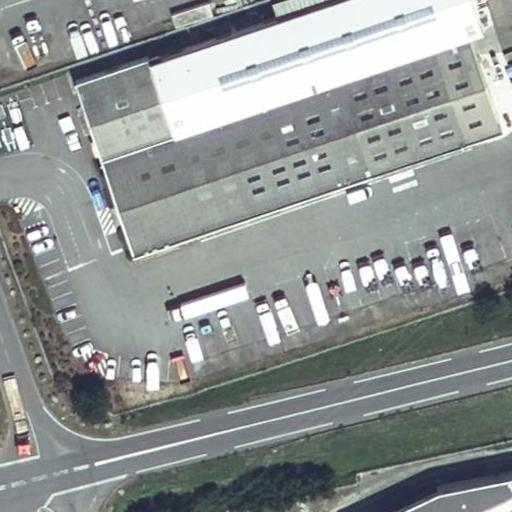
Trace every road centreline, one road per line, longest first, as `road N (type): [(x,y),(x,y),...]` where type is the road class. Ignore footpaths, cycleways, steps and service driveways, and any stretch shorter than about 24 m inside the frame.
road 1 (unknown): [(0,188),(38,183),(57,192),(73,212),(101,291),(138,308),(511,183)]
road 2 (tertiary): [(511,357),(66,469)]
road 3 (residential): [(0,342),(46,474)]
